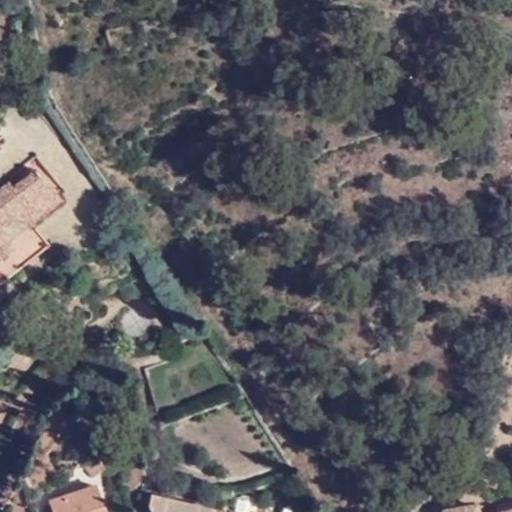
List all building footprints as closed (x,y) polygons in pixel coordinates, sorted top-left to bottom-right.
[(0,241),(31,263),(48,249),(31,226),(60,200),(36,170),(16,191),(9,182),(0,189),(0,241)] [(0,287),(31,263),(0,241),(0,287)] [(106,467),(96,459),(86,469),(96,478),(106,467)] [(49,502),(52,511),(104,511),(96,486),(49,502)] [(210,511),(211,508),(150,493),(146,505),(148,511),(210,511)]
